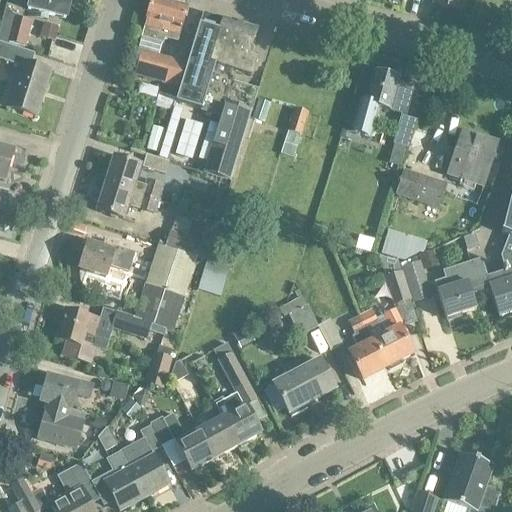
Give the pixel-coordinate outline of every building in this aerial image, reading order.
[(29,0),(26,10),(65,20),(69,5),(70,0),(29,0)] [(153,0),(150,0),(141,39),(162,44),(163,38),(176,42),(179,29),(180,29),(186,9),(153,0)] [(434,0),(433,5),(458,11),(461,0),(434,0)] [(214,92),(226,96),(228,96),(233,79),(225,77),(227,70),(249,77),(255,59),(247,58),(256,31),(202,14),(174,103),(208,113),(214,92)] [(9,43),(25,47),(32,21),(15,17),(9,43)] [(44,24),(40,37),(56,41),(60,28),(44,24)] [(0,44),(0,62),(18,68),(6,108),(35,118),(49,73),(34,68),(37,56),(0,44)] [(141,52),(134,77),(176,89),(184,64),(141,52)] [(59,55),(53,71),(74,78),(80,62),(59,55)] [(406,117),(414,89),(397,84),(398,80),(373,73),(365,99),(362,98),(352,134),(369,139),(377,109),(388,112),(402,115),(393,145),(408,149),(417,120),(406,117)] [(219,117),(226,96),(214,92),(208,113),(219,117)] [(171,112),(175,98),(159,94),(158,96),(155,106),(155,108),(171,112)] [(257,98),(250,119),(264,124),(271,103),(257,98)] [(204,171),(230,179),(251,107),(226,99),(204,171)] [(286,131),(289,132),(300,136),(309,112),(295,107),(286,131)] [(330,160),(344,121),(328,115),(314,154),(330,160)] [(158,154),(165,131),(153,128),(147,151),(158,154)] [(348,132),(341,130),(339,139),(346,141),(348,132)] [(300,136),(289,132),(281,155),(293,159),(301,136),(300,136)] [(462,135),(449,175),(482,186),(495,146),(462,135)] [(0,181),(4,183),(12,153),(0,150),(0,181)] [(146,156),(142,168),(165,176),(169,163),(146,156)] [(106,187),(157,203),(162,189),(147,184),(145,188),(134,185),(139,169),(114,161),(106,187)] [(438,211),(442,198),(445,185),(403,172),(399,184),(395,197),(438,211)] [(157,203),(106,187),(98,213),(122,221),(127,207),(154,215),(157,203)] [(444,281),(433,284),(445,321),(475,311),(470,296),(489,290),(498,318),(511,313),(511,189),(501,235),(508,238),(500,258),(503,268),(500,268),(501,272),(485,277),(447,290),(444,281)] [(197,256),(207,226),(191,221),(186,238),(170,233),(166,248),(173,251),(197,256)] [(197,256),(206,259),(219,264),(228,233),(207,226),(197,256)] [(412,261),(418,258),(422,256),(426,242),(387,230),(381,252),(412,261)] [(465,247),(476,244),(474,236),(463,239),(465,247)] [(371,253),(374,241),(358,237),(355,249),(371,253)] [(173,251),(166,248),(158,246),(134,321),(151,326),(172,334),(197,256),(173,251)] [(86,247),(79,271),(106,279),(109,272),(127,278),(134,256),(112,249),(110,255),(86,247)] [(433,252),(424,255),(418,258),(422,272),(438,267),(433,252)] [(356,253),(355,265),(374,267),(375,255),(356,253)] [(385,277),(400,273),(397,263),(379,257),(385,277)] [(418,258),(412,261),(402,266),(413,304),(430,299),(418,258)] [(229,267),(219,264),(206,259),(197,289),(220,297),(229,267)] [(400,273),(385,277),(393,305),(409,300),(400,273)] [(317,328),(310,314),(306,306),(288,314),(300,336),(317,328)] [(310,314),(317,328),(322,337),(329,351),(342,345),(322,308),(310,314)] [(400,362),(412,355),(401,335),(405,333),(394,311),(383,317),(390,332),(384,335),(378,325),(377,325),(370,312),(359,318),(385,369),(387,368),(389,372),(402,365),(400,362)] [(66,312),(58,342),(67,345),(63,358),(89,366),(94,349),(81,346),(84,336),(97,340),(102,323),(89,319),(90,319),(66,312)] [(134,321),(115,314),(111,328),(113,329),(113,330),(145,340),(151,326),(134,321)] [(385,369),(359,318),(348,324),(355,337),(352,338),(358,350),(348,355),(361,381),(385,369)] [(112,339),(109,350),(146,358),(149,347),(112,339)] [(218,365),(232,358),(226,346),(212,354),(218,365)] [(155,357),(147,387),(162,391),(171,361),(168,361),(170,353),(160,350),(158,358),(155,357)] [(223,402),(214,407),(238,451),(261,438),(246,410),(258,404),(232,358),(218,365),(218,366),(236,398),(224,404),(223,402)] [(322,365),(277,389),(292,417),(337,393),(322,365)] [(48,407),(68,413),(70,413),(75,397),(89,402),(93,389),(63,380),(62,384),(47,379),(40,405),(48,407)] [(68,413),(48,407),(38,442),(74,454),(83,423),(67,418),(68,413)] [(238,451),(214,407),(222,423),(200,435),(216,464),(238,451)] [(154,436),(160,446),(182,434),(171,414),(162,419),(161,417),(148,424),(150,428),(152,430),(154,436)] [(106,422),(96,419),(93,429),(104,432),(106,422)] [(154,436),(152,430),(141,437),(143,440),(127,449),(138,468),(130,473),(138,488),(145,501),(168,488),(149,455),(162,449),(161,448),(160,446),(154,436)] [(115,446),(106,431),(97,439),(105,452),(115,446)] [(216,464),(200,435),(177,448),(193,476),(216,464)] [(40,454),(38,463),(50,466),(52,457),(40,454)] [(485,487),(492,467),(460,455),(443,502),(469,511),(491,511),(498,492),(485,487)] [(68,496),(50,506),(53,511),(93,511),(91,506),(101,501),(94,487),(104,481),(93,460),(59,478),(68,496)] [(138,488),(130,473),(105,487),(118,511),(124,511),(145,501),(138,488)] [(38,511),(30,496),(22,481),(12,487),(21,504),(10,509),(11,511),(38,511)] [(421,485),(411,511),(433,511),(441,491),(421,485)]
